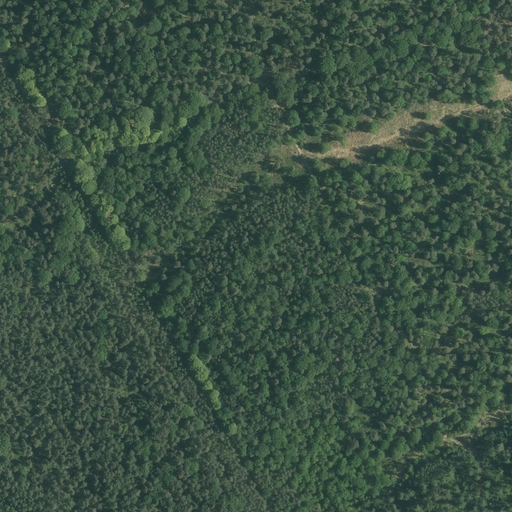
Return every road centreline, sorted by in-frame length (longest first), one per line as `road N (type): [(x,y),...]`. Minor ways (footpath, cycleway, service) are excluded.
road 1 (track): [(251,0),(270,94),(436,424),(480,465),(478,511)]
road 2 (track): [(0,61),(270,511)]
